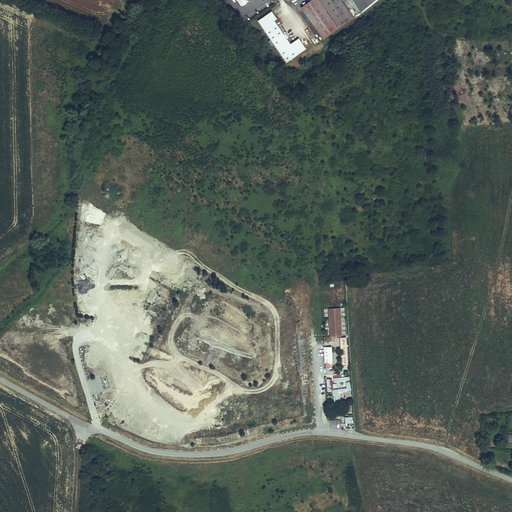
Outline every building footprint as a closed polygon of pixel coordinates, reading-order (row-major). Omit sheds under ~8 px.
[(341,0),(311,0),(301,7),(323,39),(354,17),(353,16),(349,11),(341,0)] [(268,3),(260,7),(263,12),(270,7),(268,3)] [(275,20),(270,13),(258,21),(286,62),(306,49),(299,38),(291,44),(275,20)] [(327,307),(330,335),(341,334),(339,306),(327,307)] [(348,369),(347,337),(340,338),(342,369),(348,369)] [(104,389),(109,388),(106,376),(101,377),(104,389)] [(339,392),(351,391),(349,377),(333,379),(334,383),(342,382),(343,389),(333,390),(334,404),(341,404),(339,392)] [(98,378),(89,380),(92,394),(104,392),(103,388),(100,389),(98,378)]
